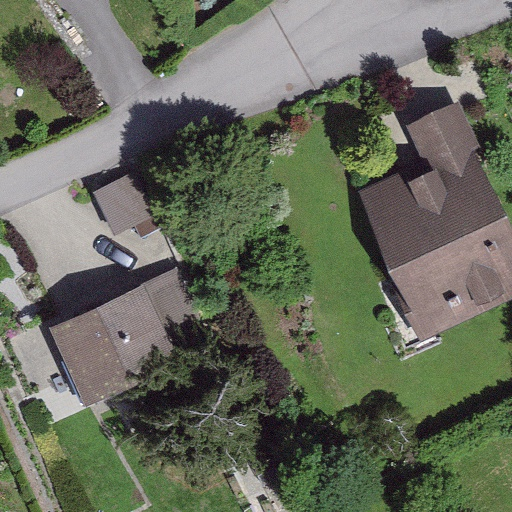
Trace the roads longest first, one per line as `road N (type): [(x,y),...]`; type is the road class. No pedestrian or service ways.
road 1 (residential): [(0,178),(146,123),(293,9)]
road 2 (residential): [(501,0),(416,32),(343,38),(293,9)]
